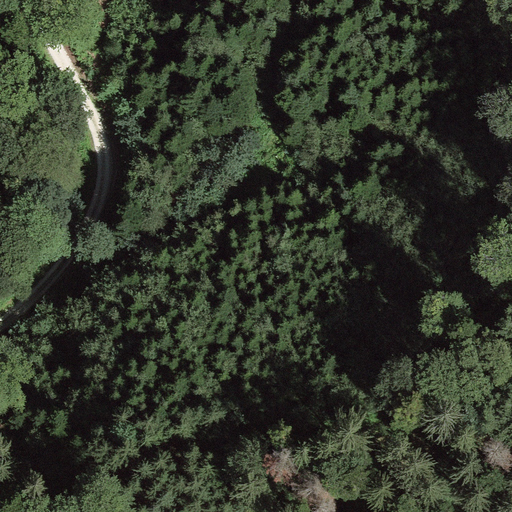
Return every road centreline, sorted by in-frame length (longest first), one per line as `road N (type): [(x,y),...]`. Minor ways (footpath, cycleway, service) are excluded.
road 1 (track): [(81,511),(162,460),(383,414),(511,330)]
road 2 (track): [(0,316),(36,294),(82,239),(103,175),(96,121),(38,0)]
